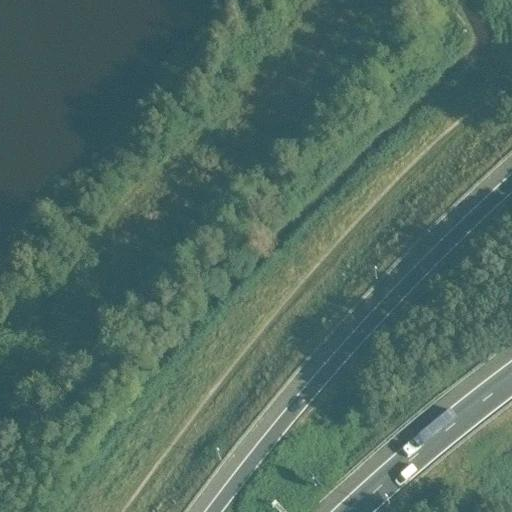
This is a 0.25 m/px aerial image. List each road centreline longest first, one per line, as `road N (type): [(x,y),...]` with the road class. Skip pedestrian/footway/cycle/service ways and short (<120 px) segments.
road 1 (motorway): [(511,184),(366,329),(216,511)]
road 2 (motorway): [(511,383),(352,511)]
